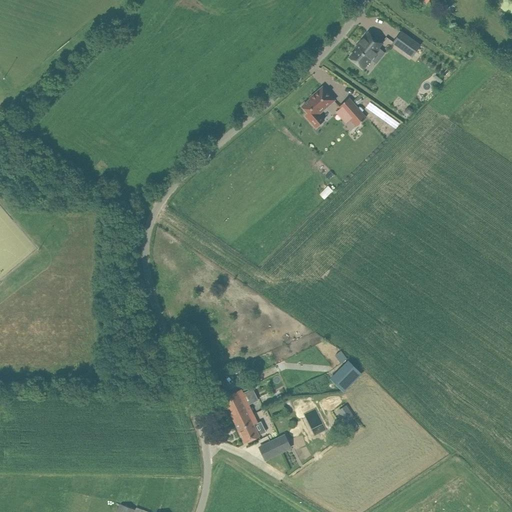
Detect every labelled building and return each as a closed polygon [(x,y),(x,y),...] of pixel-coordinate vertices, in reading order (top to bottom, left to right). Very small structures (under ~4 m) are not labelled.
[(377,52),(376,51),(382,43),(368,32),(358,44),(360,46),(350,58),(363,69),(377,52)] [(412,56),(420,45),(409,38),(401,49),(412,56)] [(326,108),(334,100),(322,87),(313,95),(314,96),(302,106),(308,114),(306,116),(316,127),(324,120),(318,113),(325,106),(326,108)] [(366,118),(349,98),(339,107),(356,126),(366,118)] [(330,378),(344,393),(361,375),(349,360),(330,378)] [(241,389),(232,394),(223,398),(235,423),(253,414),(241,389)] [(349,404),(339,410),(346,423),(356,417),(349,404)] [(253,414),(235,423),(245,443),(254,439),(259,436),(259,435),(266,432),(260,421),(257,423),(253,414)] [(284,435),(259,447),(265,460),(290,448),(284,435)]
